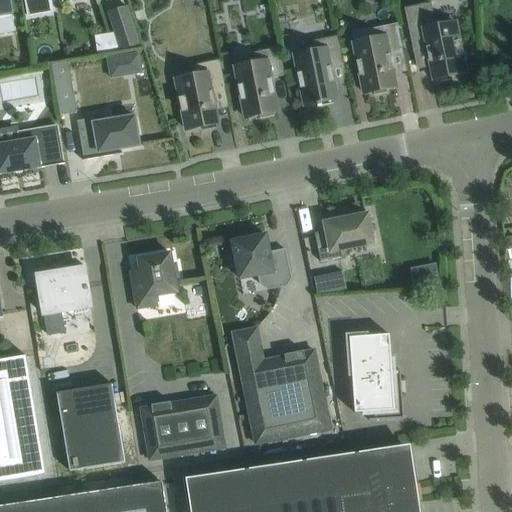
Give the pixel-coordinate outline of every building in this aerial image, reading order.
[(0,0),(0,32),(13,30),(10,12),(8,0),(0,0)] [(24,0),(28,16),(52,12),(50,0),(49,0),(63,0),(65,0),(24,0)] [(430,3),(404,8),(412,50),(426,47),(433,80),(436,79),(436,82),(449,80),(449,77),(465,73),(454,22),(435,26),(430,3)] [(128,7),(108,13),(120,51),(140,44),(128,7)] [(395,88),(388,55),(402,52),(397,24),(371,29),(373,39),(353,43),(363,94),(373,92),(373,95),(386,93),(386,90),(395,88)] [(337,36),(311,41),(313,51),(294,55),(304,106),(316,104),(317,107),(333,103),(333,100),(336,100),(329,67),(343,64),(337,36)] [(278,48),(252,53),(254,63),(234,67),(245,118),(259,115),(260,118),(273,116),(272,112),(276,112),(270,79),(284,76),(278,48)] [(117,60),(118,82),(150,81),(149,58),(117,60)] [(217,124),(210,91),(225,88),(219,60),(193,65),(195,75),(175,79),(186,130),(202,127),(202,130),(215,127),(214,124),(217,124)] [(67,62),(50,65),(60,116),(76,112),(67,62)] [(134,116),(107,121),(106,116),(76,121),(83,159),(82,159),(82,160),(113,155),(112,150),(139,145),(134,116)] [(0,144),(0,174),(64,163),(64,162),(63,162),(56,126),(18,132),(19,141),(0,144)] [(319,262),(343,257),(346,253),(345,249),(373,243),(367,214),(351,217),(349,217),(349,218),(341,220),(341,218),(340,219),(340,220),(324,223),(325,231),(314,233),(319,262)] [(265,235),(262,235),(261,235),(262,237),(256,238),(256,236),(255,236),(255,237),(231,242),(234,253),(229,257),(231,267),(237,268),(239,279),(257,275),(259,285),(267,290),(285,286),(290,279),(284,249),(269,252),(265,235)] [(132,274),(131,272),(130,272),(136,309),(157,305),(157,304),(155,304),(153,296),(176,293),(174,277),(177,277),(175,264),(172,265),(170,253),(137,259),(140,273),(132,274)] [(90,307),(85,273),(82,273),(81,269),(86,268),(86,267),(36,275),(43,315),(44,315),(47,335),(63,332),(60,312),(90,307)] [(232,333),(255,444),(329,429),(313,351),(303,353),(302,351),(284,355),(284,357),(262,361),(256,329),(232,333)] [(389,335),(349,337),(354,413),(373,412),(374,419),(368,419),(368,421),(403,418),(399,370),(391,371),(389,335)] [(0,482),(45,475),(25,355),(0,359),(0,482)] [(56,394),(69,471),(124,462),(111,385),(112,385),(112,384),(56,393),(56,395),(56,394)] [(140,409),(149,460),(224,448),(216,396),(170,404),(169,402),(150,405),(151,407),(140,409)] [(399,450),(400,449),(400,446),(185,479),(189,511),(418,511),(417,499),(415,499),(413,487),(415,487),(412,467),(401,468),(399,450)] [(166,511),(162,482),(0,506),(0,511),(166,511)]
